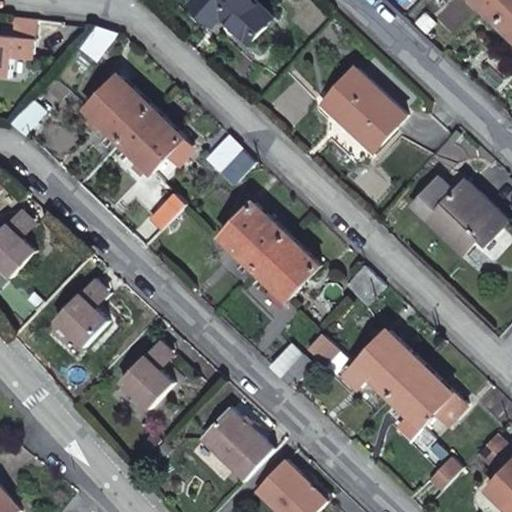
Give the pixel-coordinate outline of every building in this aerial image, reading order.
[(255,39),(278,14),(263,0),(201,0),(222,20),(227,13),(255,39)] [(511,0),(479,0),(511,31),(511,0)] [(42,19),(21,17),(21,24),(14,23),(13,35),(0,33),(0,70),(18,73),(21,53),(39,55),(42,19)] [(102,67),(124,44),(108,31),(87,53),(102,67)] [(334,95),(335,96),(350,110),(345,115),(378,147),(410,113),(361,67),(334,95)] [(124,73),(91,107),(125,140),(157,170),(178,148),(189,137),(190,136),(124,73)] [(350,110),(335,96),(330,100),(345,115),(350,110)] [(19,122),(32,134),(52,111),(39,100),(19,122)] [(210,157),(224,170),(245,147),(231,134),(210,157)] [(197,146),(189,137),(178,148),(187,156),(197,146)] [(245,147),(224,170),(235,181),(257,158),(245,147)] [(491,242),(511,220),(511,219),(471,180),(457,195),(451,189),(454,186),(444,177),(418,205),(469,254),(485,237),(491,242)] [(167,231),(193,204),(181,193),(156,221),(167,231)] [(258,201),(226,235),(278,285),(292,298),(324,264),(258,201)] [(0,254),(23,276),(47,251),(34,240),(30,235),(41,223),(29,210),(0,240),(0,254)] [(30,235),(34,240),(46,227),(41,223),(30,235)] [(351,283),(362,292),(379,274),(369,264),(351,283)] [(372,302),(390,284),(379,274),(362,292),(372,302)] [(94,347),(118,321),(104,308),(101,305),(115,290),(103,278),(64,319),(94,347)] [(292,298),(278,285),(271,292),(285,305),(292,298)] [(101,305),(104,308),(119,293),(115,290),(101,305)] [(413,412),(427,426),(441,411),(450,421),(461,410),(451,400),(459,392),(392,328),(359,362),(373,375),(413,412)] [(156,408),(181,383),(168,370),(164,367),(179,351),(168,340),(129,381),(156,408)] [(296,342),(275,364),(285,374),(306,352),(296,342)] [(164,367),(168,370),(183,354),(179,351),(164,367)] [(317,363),(306,352),(285,374),(297,385),(317,363)] [(373,375),(359,362),(349,372),(363,386),(373,375)] [(471,403),(459,392),(451,400),(461,410),(450,421),(453,423),(471,403)] [(253,480),(283,449),(239,408),(209,439),(253,480)] [(427,426),(413,412),(402,423),(417,437),(427,426)] [(511,440),(503,432),(485,451),(506,472),(511,465),(511,440)] [(447,486),(468,464),(456,453),(435,476),(447,486)] [(323,511),(335,499),(294,460),(264,491),(285,511),(323,511)] [(511,499),(511,465),(506,472),(491,487),(509,503),(511,499)] [(29,511),(0,480),(0,511),(29,511)]
